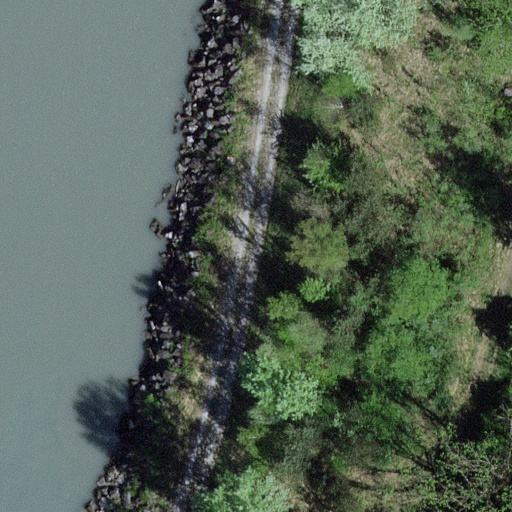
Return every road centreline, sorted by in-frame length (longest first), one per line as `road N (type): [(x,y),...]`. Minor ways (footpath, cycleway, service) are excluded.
road 1 (track): [(296,0),(243,393),(203,511)]
road 2 (track): [(460,511),(511,303)]
